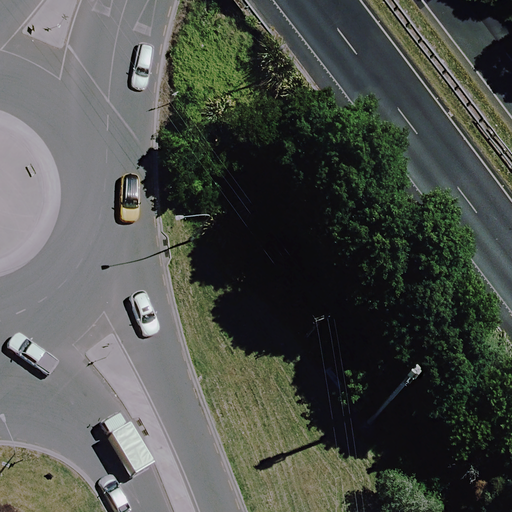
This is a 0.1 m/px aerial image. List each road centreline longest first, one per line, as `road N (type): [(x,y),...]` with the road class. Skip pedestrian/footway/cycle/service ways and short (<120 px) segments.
road 1 (tertiary): [(91,168),(220,511)]
road 2 (motorway): [(511,265),(302,0)]
road 3 (tertiary): [(150,511),(66,383),(9,325)]
road 4 (primary): [(91,168),(76,261),(51,302),(9,325)]
